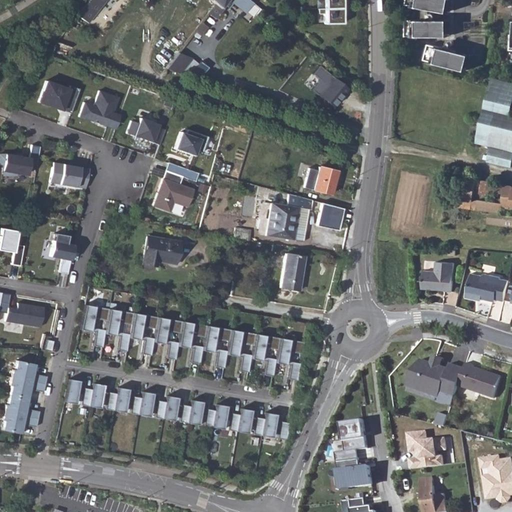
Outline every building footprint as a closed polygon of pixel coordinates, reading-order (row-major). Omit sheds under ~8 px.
[(87,0),(77,14),(67,25),(74,30),(81,20),(87,24),(106,0),(87,0)] [(208,0),(213,4),(219,8),(222,5),(227,9),(232,4),(243,14),(252,4),(247,0),(208,0)] [(322,0),(323,8),(317,9),(318,14),(324,14),(325,24),(343,24),(342,0),(322,0)] [(418,6),(449,12),(450,0),(407,0),(407,4),(418,6)] [(213,4),(206,13),(215,19),(216,18),(220,13),(222,10),(219,8),(213,4)] [(220,13),(216,18),(217,19),(218,20),(220,21),(222,21),(223,20),(224,19),(225,17),(224,15),(223,14),(220,13)] [(418,36),(449,36),(449,20),(406,20),(406,36),(418,36)] [(199,22),(194,30),(201,36),(207,28),(199,22)] [(54,41),(48,57),(66,63),(69,47),(54,41)] [(425,60),(466,71),(470,55),(429,44),(428,48),(425,60)] [(177,53),(166,68),(167,68),(179,74),(191,58),(177,53)] [(193,66),(185,76),(190,77),(197,67),(193,66)] [(340,83),(318,66),(312,74),(319,79),(310,90),(325,102),(340,83)] [(511,82),(494,78),(476,142),(490,146),(500,113),(511,116),(511,113),(511,82)] [(60,110),(70,113),(79,89),(69,85),(68,89),(45,81),(37,102),(50,106),(56,103),(62,105),(60,110)] [(97,123),(114,129),(119,115),(112,112),(118,97),(98,90),(93,105),(83,102),(78,116),(92,121),(94,120),(98,121),(97,123)] [(500,113),(490,146),(492,147),(511,152),(511,116),(500,113)] [(140,138),(159,145),(164,129),(156,127),(157,124),(138,118),(137,123),(130,120),(125,133),(133,136),(138,133),(140,138)] [(179,131),(173,149),(194,156),(196,151),(201,153),(207,136),(186,129),(184,133),(179,131)] [(39,146),(31,145),(29,158),(15,156),(15,154),(0,154),(0,164),(0,165),(1,175),(15,174),(15,173),(26,174),(27,167),(36,168),(39,146)] [(488,161),(496,163),(505,165),(511,167),(511,166),(511,152),(492,147),(488,161)] [(84,189),(88,168),(52,161),(48,181),(84,189)] [(167,162),(164,171),(181,177),(195,182),(197,173),(167,162)] [(318,168),(312,190),(330,195),(336,172),(318,168)] [(181,177),(164,171),(158,188),(160,189),(159,194),(156,193),(152,206),(169,212),(173,202),(187,207),(193,190),(178,185),(181,177)] [(471,203),(471,208),(471,209),(501,214),(502,211),(502,207),(511,208),(511,185),(488,182),(486,192),(503,194),(502,204),(478,200),(471,203)] [(271,199),(264,231),(292,236),(299,205),(308,207),(311,207),(312,199),(289,193),(287,202),(271,199)] [(342,209),(321,203),(317,225),(338,229),(342,209)] [(299,205),(292,236),(301,238),(308,207),(299,205)] [(10,264),(19,266),(23,246),(14,244),(16,230),(0,227),(0,250),(12,252),(10,264)] [(147,235),(143,260),(156,262),(156,259),(175,262),(179,240),(147,235)] [(58,272),(67,274),(73,244),(52,240),(49,256),(61,258),(58,272)] [(283,252),(278,286),(296,289),(301,255),(283,252)] [(424,271),(424,289),(434,290),(434,288),(443,289),(445,290),(452,291),(455,263),(436,261),(436,271),(424,271)] [(495,299),(503,300),(508,280),(500,278),(500,277),(485,273),(482,275),(471,272),(466,296),(474,298),(476,295),(479,296),(478,297),(482,298),(495,301),(495,299)] [(9,294),(1,292),(0,295),(0,312),(5,313),(4,321),(40,327),(43,307),(17,303),(16,309),(7,307),(9,294)] [(301,353),(303,342),(263,335),(237,331),(83,304),(78,329),(90,331),(90,327),(92,318),(106,320),(104,330),(95,328),(95,332),(92,345),(101,347),(104,333),(114,335),(115,332),(116,322),(130,325),(128,334),(119,333),(119,336),(117,349),(126,351),(128,338),(138,339),(139,336),(141,326),(154,328),(153,338),(144,337),(143,340),(141,354),(150,355),(152,342),(163,343),(163,339),(165,330),(179,333),(177,342),(168,340),(168,344),(165,358),(174,359),(177,346),(187,348),(187,344),(189,334),(203,337),(202,346),(193,345),(192,349),(190,362),(199,364),(201,350),(211,352),(212,348),(214,338),(228,341),(226,350),(217,349),(216,353),(214,366),(223,368),(225,354),(236,356),(236,352),(238,343),(252,345),(250,355),(241,353),(241,357),(239,370),(247,372),(250,358),(260,360),(261,357),(263,347),(276,349),(275,359),(266,357),(265,361),(263,375),(272,376),(274,363),(285,364),(285,361),(287,351),(301,353)] [(434,355),(431,362),(432,363),(434,356),(442,359),(440,365),(441,366),(444,358),(434,355)] [(458,386),(464,368),(450,363),(448,368),(441,366),(440,365),(442,359),(434,356),(432,363),(431,362),(422,359),(411,371),(407,381),(417,384),(420,391),(433,396),(440,392),(454,397),(458,386)] [(44,384),(45,376),(32,373),(34,363),(15,359),(13,369),(11,368),(9,377),(44,384)] [(288,379),(296,380),(299,363),(290,362),(290,365),(288,379)] [(474,365),(466,362),(464,368),(458,386),(493,398),(501,376),(486,371),(485,374),(473,369),(474,367),(474,365)] [(44,384),(9,377),(8,384),(10,385),(8,395),(27,399),(29,389),(42,391),(44,385),(44,384)] [(68,379),(63,402),(74,404),(76,393),(81,394),(80,405),(99,408),(100,398),(106,398),(105,409),(124,412),(125,402),(131,403),(129,413),(148,416),(150,406),(156,407),(154,417),(173,420),(175,410),(180,411),(178,422),(197,425),(199,414),(205,415),(203,426),(222,429),(224,418),(230,420),(228,430),(247,433),(248,423),(254,423),(253,434),(271,437),(273,427),(279,428),(277,438),(286,440),(289,423),(280,421),(281,415),(265,412),(264,418),(256,417),(257,411),(240,408),(239,414),(231,413),(232,407),(215,404),(214,410),(206,409),(207,403),(191,400),(190,406),(182,405),(183,398),(166,395),(165,401),(157,400),(158,394),(142,391),(140,398),(132,396),(133,390),(117,387),(116,393),(108,392),(109,386),(92,383),(91,389),(83,388),(84,382),(68,379)] [(407,381),(406,386),(420,391),(417,384),(407,381)] [(27,399),(8,395),(6,404),(4,403),(2,412),(23,416),(25,408),(38,411),(40,401),(27,399)] [(437,421),(446,423),(449,411),(439,410),(437,421)] [(23,416),(2,412),(0,419),(3,420),(1,429),(20,433),(22,423),(35,426),(37,419),(23,416)] [(338,461),(360,458),(358,450),(368,449),(363,420),(342,423),(346,451),(336,452),(338,461)] [(427,432),(409,434),(411,452),(418,452),(421,451),(421,459),(419,459),(411,460),(412,470),(444,466),(443,456),(438,457),(438,452),(445,451),(447,448),(446,441),(444,439),(428,441),(427,432)] [(403,457),(395,458),(397,469),(404,468),(403,457)] [(511,460),(501,462),(501,457),(482,459),(483,470),(491,469),(492,476),(484,477),(486,491),(494,490),(495,498),(498,498),(498,501),(502,504),(507,503),(511,499),(510,496),(510,494),(511,493),(511,460)] [(341,488),(373,484),(371,466),(360,467),(360,458),(338,461),(341,488)] [(447,511),(445,495),(436,496),(434,478),(422,479),(425,511),(447,511)] [(494,490),(486,491),(487,499),(495,498),(494,490)] [(373,511),(373,506),(366,507),(366,498),(343,501),(344,511),(373,511)]
